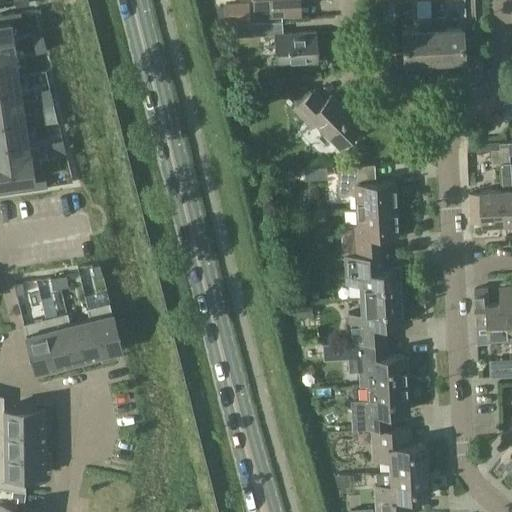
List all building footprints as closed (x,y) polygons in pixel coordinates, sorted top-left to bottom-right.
[(252,0),(254,17),(284,15),(298,14),(297,0),(252,0)] [(247,4),(222,4),(222,24),(235,24),(247,23),(247,4)] [(18,11),(6,13),(7,21),(9,21),(20,20),(18,11)] [(431,18),(433,60),(462,58),(461,28),(445,29),(444,17),(431,18)] [(403,62),(433,60),(431,18),(417,19),(417,30),(402,31),(403,62)] [(0,22),(0,50),(14,49),(9,21),(7,21),(0,22)] [(247,23),(235,24),(236,36),(264,34),(263,22),(247,23)] [(315,31),(283,33),(273,34),(275,64),(317,61),(315,31)] [(43,35),(31,38),(33,46),(45,43),(43,35)] [(45,43),(33,46),(35,54),(47,51),(45,43)] [(0,77),(18,75),(14,49),(0,50),(0,77)] [(18,75),(0,77),(0,104),(21,101),(18,75)] [(310,91),(303,83),(288,97),(297,106),(293,110),(309,127),(315,122),(338,146),(362,123),(349,110),(348,112),(330,94),(324,100),(312,88),(310,91)] [(49,87),(38,90),(40,98),(51,95),(49,87)] [(51,95),(40,98),(42,106),(53,103),(51,95)] [(0,130),(25,127),(21,101),(0,104),(0,130)] [(25,127),(0,130),(0,157),(29,153),(25,127)] [(393,161),(393,133),(364,133),(364,155),(379,155),(379,160),(393,161)] [(62,139),(50,142),(52,150),(64,147),(62,139)] [(511,221),(511,161),(510,142),(500,143),(501,149),(502,164),(503,188),(505,222),(511,221)] [(64,147),(52,150),(54,157),(66,155),(64,147)] [(493,164),(502,164),(501,149),(492,149),(493,164)] [(0,185),(20,183),(32,181),(34,181),(29,153),(0,157),(0,185)] [(355,209),(395,207),(394,180),(375,181),(374,163),(337,166),(339,195),(355,194),(355,209)] [(325,167),(315,168),(315,179),(326,179),(325,167)] [(56,177),(44,179),(45,187),(57,185),(56,177)] [(34,181),(32,181),(33,189),(45,187),(44,179),(34,181)] [(32,181),(20,183),(21,191),(33,189),(32,181)] [(482,223),(505,222),(503,188),(480,190),(481,193),(469,194),(470,223),(482,222),(482,223)] [(395,207),(355,209),(356,224),(339,225),(341,253),(372,252),(371,234),(397,232),(395,207)] [(360,297),(400,294),(399,275),(401,275),(400,267),(392,267),(392,269),(372,270),(371,252),(344,254),(345,281),(359,280),(360,297)] [(99,264),(91,265),(93,277),(101,276),(99,264)] [(66,275),(58,276),(60,288),(68,287),(66,275)] [(58,276),(50,277),(52,289),(60,288),(58,276)] [(22,281),(14,283),(16,295),(24,293),(22,281)] [(489,337),(511,335),(509,286),(499,287),(500,302),(489,303),(488,287),(474,288),(476,325),(488,325),(489,337)] [(400,294),(360,297),(360,313),(347,314),(349,341),(376,339),(376,322),(395,321),(395,322),(403,321),(403,313),(402,313),(400,294)] [(111,311),(89,316),(99,356),(121,350),(111,311)] [(89,316),(68,321),(78,361),(99,356),(89,316)] [(403,332),(426,329),(425,320),(402,323),(403,332)] [(68,321),(47,327),(57,366),(78,361),(68,321)] [(47,327),(25,332),(35,372),(57,366),(47,327)] [(367,385),(405,383),(404,354),(376,356),(375,340),(346,342),(348,371),(366,370),(367,385)] [(405,383),(367,385),(368,399),(349,400),(351,429),(371,428),(380,427),(379,412),(407,410),(405,383)] [(44,407),(3,407),(3,430),(44,429),(44,407)] [(511,467),(511,423),(502,435),(511,443),(511,444),(501,457),(511,467)] [(390,471),(425,469),(424,443),(403,444),(402,426),(380,427),(371,428),(372,447),(376,447),(376,459),(389,458),(390,471)] [(44,429),(3,430),(3,452),(44,451),(44,429)] [(44,451),(3,452),(4,474),(31,474),(45,474),(44,451)] [(425,469),(390,471),(390,484),(378,485),(379,496),(375,497),(376,511),(364,511),(363,511),(363,508),(350,508),(350,511),(407,511),(406,496),(427,495),(425,469)] [(31,474),(4,474),(4,484),(32,488),(31,474)] [(14,491),(14,495),(19,496),(18,506),(23,506),(25,492),(14,491)]
